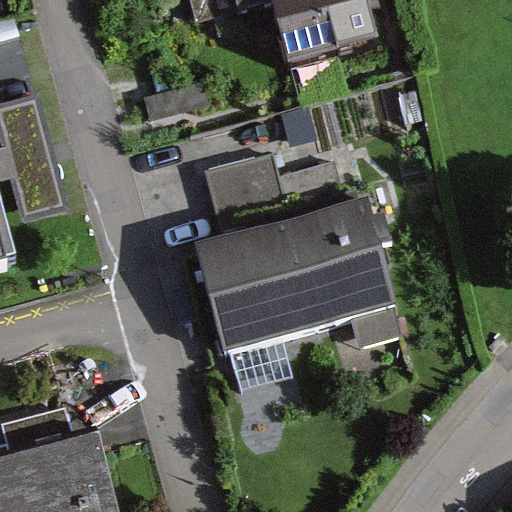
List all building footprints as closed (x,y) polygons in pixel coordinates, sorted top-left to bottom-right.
[(288,62),(378,38),(368,0),(240,0),(244,15),(274,7),(288,62)] [(144,99),(150,121),(209,106),(203,83),(144,99)] [(39,98),(0,108),(0,110),(30,219),(70,208),(39,98)] [(280,182),(273,159),(207,178),(223,235),(290,216),(287,207),(341,191),(334,167),(280,182)] [(0,203),(0,269),(16,265),(0,203)] [(368,206),(197,252),(226,358),(352,324),(360,353),(403,341),(368,206)] [(9,455),(0,457),(0,511),(118,511),(119,511),(100,441),(75,447),(66,417),(3,434),(9,455)]
